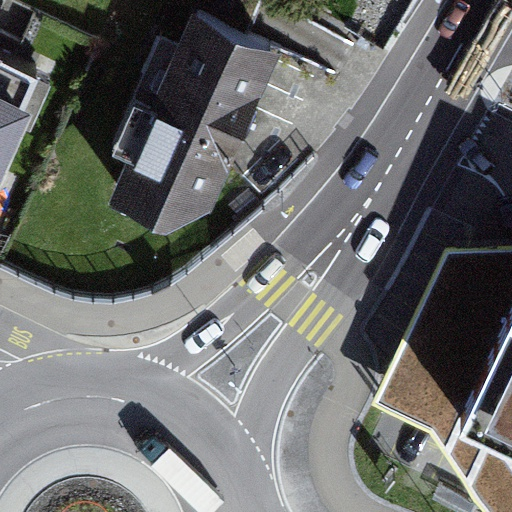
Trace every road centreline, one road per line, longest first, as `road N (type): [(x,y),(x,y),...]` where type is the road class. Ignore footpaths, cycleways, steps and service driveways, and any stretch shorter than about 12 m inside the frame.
road 1 (secondary): [(234,511),(272,385),(317,319),(367,205)]
road 2 (secondary): [(367,205),(133,401)]
road 3 (secondary): [(488,0),(367,205)]
road 4 (primary): [(234,511),(206,455),(174,423),(133,401)]
